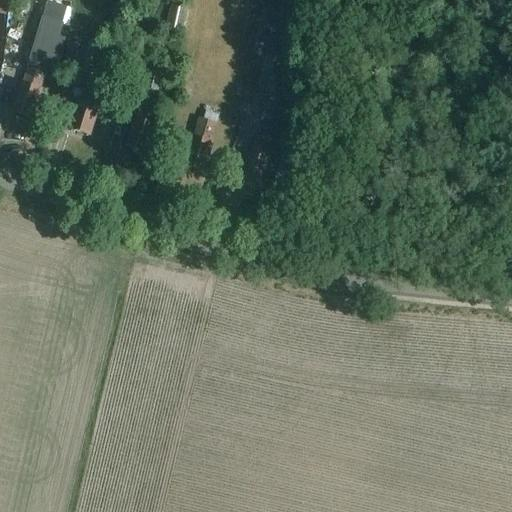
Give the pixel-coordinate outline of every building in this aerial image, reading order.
[(182,35),(188,8),(171,4),(165,31),(182,35)] [(26,66),(28,67),(22,86),(21,86),(13,113),(31,118),(45,71),(57,76),(60,44),(66,27),(60,26),(63,17),(46,11),(43,20),(41,20),(26,66)] [(280,61),(290,31),(277,27),(267,57),(280,61)] [(293,66),(303,35),(290,31),(280,61),(293,66)] [(0,53),(0,71),(17,74),(23,37),(3,34),(0,53)] [(87,137),(96,110),(95,109),(101,90),(98,89),(101,77),(90,74),(87,86),(84,85),(70,131),(87,137)] [(135,121),(127,148),(145,153),(153,127),(152,126),(165,80),(155,77),(148,104),(141,102),(136,121),(135,121)] [(283,130),(287,117),(264,110),(260,122),(283,130)] [(208,144),(214,124),(199,120),(193,139),(192,139),(184,165),(202,170),(210,144),(208,144)] [(248,156),(241,182),(259,187),(272,143),(254,138),(249,156),(248,156)]
